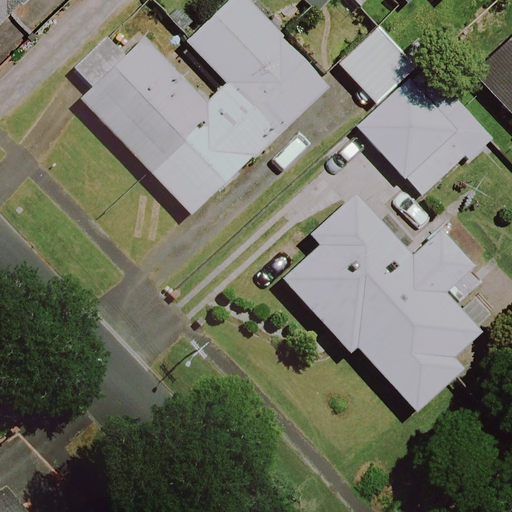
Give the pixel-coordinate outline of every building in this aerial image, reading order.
[(0,0),(0,17),(16,0),(0,0)] [(319,96),(229,0),(178,48),(219,92),(198,111),(136,44),(113,65),(99,49),(69,77),(85,94),(72,106),(181,224),(319,96)] [(339,0),(352,13),(365,0),(386,0),(398,13),(412,0),(339,0)] [(349,134),(413,203),(454,164),(461,171),(486,147),(411,66),(406,71),(371,33),(331,71),(371,114),(349,134)] [(511,43),(467,86),(511,133),(511,43)] [(404,265),(347,203),(302,244),(311,254),(274,288),(340,359),(346,354),(406,419),(454,375),(444,365),(471,340),(434,300),(462,275),(431,240),(404,265)]
